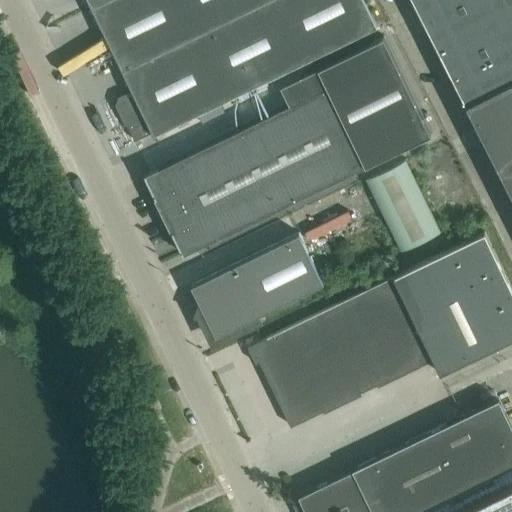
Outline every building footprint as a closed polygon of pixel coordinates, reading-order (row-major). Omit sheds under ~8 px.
[(154,133),(376,25),(364,0),(88,0),(133,92),(120,98),(118,103),(124,117),(125,116),(128,122),(126,123),(134,139),(152,130),(154,133)] [(511,0),(414,0),(484,137),(511,192),(511,0)] [(309,93),(145,173),(156,196),(154,197),(170,230),(172,229),(183,252),(432,131),(383,35),(300,76),(309,93)] [(405,157),(365,177),(401,248),(440,229),(405,157)] [(259,319),(256,314),(323,281),(298,231),(190,284),(199,302),(195,313),(206,317),(215,334),(237,324),(239,328),(259,319)] [(511,289),(484,231),(393,274),(247,345),(255,361),(265,357),(270,368),(268,369),(292,419),(321,405),(323,411),(361,392),(359,386),(375,379),(378,384),(432,358),(440,372),(511,336),(511,289)] [(161,406),(155,393),(145,398),(152,411),(161,406)] [(297,492),(306,511),(411,511),(511,463),(511,425),(498,397),(352,468),(353,470),(329,481),(327,478),(297,492)] [(511,511),(511,481),(449,511),(511,511)]
